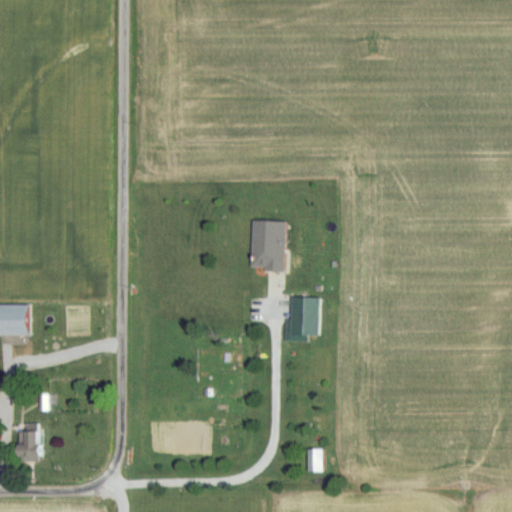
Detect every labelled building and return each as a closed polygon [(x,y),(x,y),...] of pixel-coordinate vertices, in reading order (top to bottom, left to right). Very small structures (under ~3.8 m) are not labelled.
[(251,271),(287,272),(288,223),(252,222),(251,271)] [(290,298),(290,337),(321,337),(321,298),(290,298)] [(0,336),(30,337),(30,306),(0,306),(0,336)] [(26,458),(41,457),(40,425),(25,425),(26,458)] [(322,450),(308,450),(308,474),(322,474),(322,450)]
